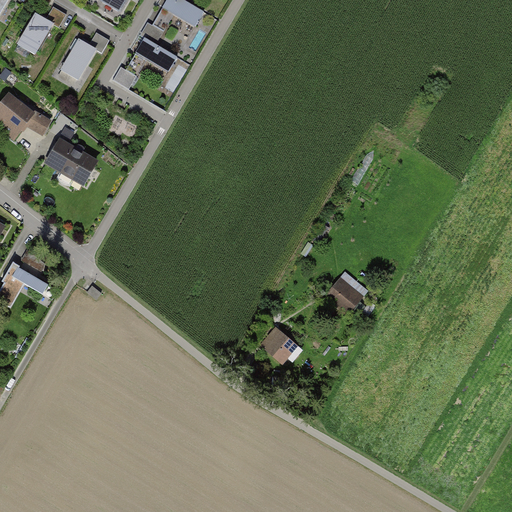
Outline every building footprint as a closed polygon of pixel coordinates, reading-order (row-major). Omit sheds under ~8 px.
[(0,0),(0,20),(11,1),(7,0),(0,0)] [(118,16),(127,0),(101,0),(99,5),(118,16)] [(205,14),(180,0),(167,0),(161,11),(195,30),(205,14)] [(67,16),(54,9),(48,20),(61,27),(67,16)] [(55,27),(36,17),(18,48),(36,59),(55,27)] [(163,33),(147,24),(141,35),(157,44),(163,33)] [(111,42),(97,34),(90,46),(104,54),(111,42)] [(175,58),(144,40),(135,55),(166,73),(175,58)] [(99,53),(80,42),(62,73),(81,84),(99,53)] [(136,78),(120,69),(113,82),(129,91),(136,78)] [(38,116),(12,95),(0,109),(0,120),(21,138),(38,116)] [(105,162),(63,139),(48,166),(90,189),(105,162)] [(0,245),(10,225),(0,220),(0,245)] [(41,269),(46,260),(28,250),(23,259),(41,269)] [(48,287),(13,266),(3,283),(6,285),(0,294),(0,302),(11,309),(25,285),(43,296),(48,287)] [(343,281),(326,301),(348,318),(365,298),(343,281)] [(102,295),(93,287),(88,294),(97,301),(102,295)] [(300,352),(277,332),(264,347),(287,367),(300,352)]
